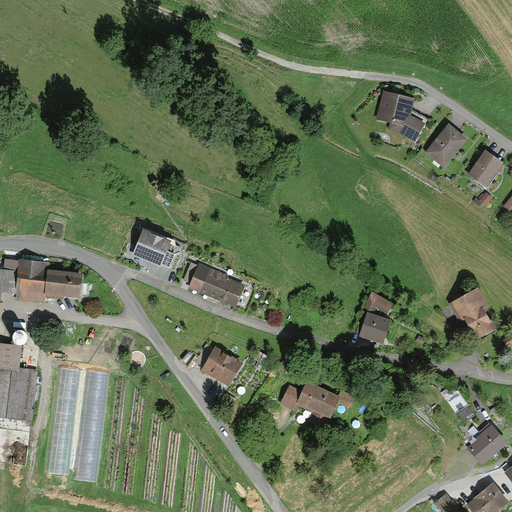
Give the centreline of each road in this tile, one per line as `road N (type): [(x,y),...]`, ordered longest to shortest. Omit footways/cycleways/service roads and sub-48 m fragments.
road 1 (residential): [(107,265),(360,353),(511,377)]
road 2 (track): [(139,0),(284,62),(429,89)]
road 3 (residential): [(107,265),(279,511)]
road 4 (unknown): [(143,317),(33,303),(10,313)]
